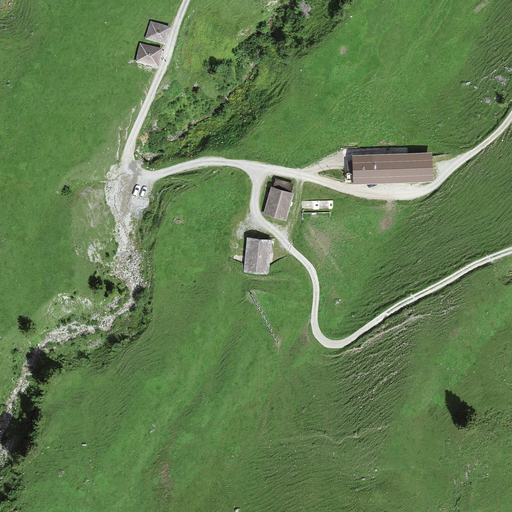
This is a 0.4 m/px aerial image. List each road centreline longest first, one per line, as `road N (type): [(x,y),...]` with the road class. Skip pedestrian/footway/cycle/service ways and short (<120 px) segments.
road 1 (track): [(187,0),(130,143),(133,170),(255,165),(257,216),(312,271),(315,328),(323,340),(342,342),(475,263),(511,250)]
road 2 (track): [(255,165),(371,192),(411,193),(430,187),(511,116)]
